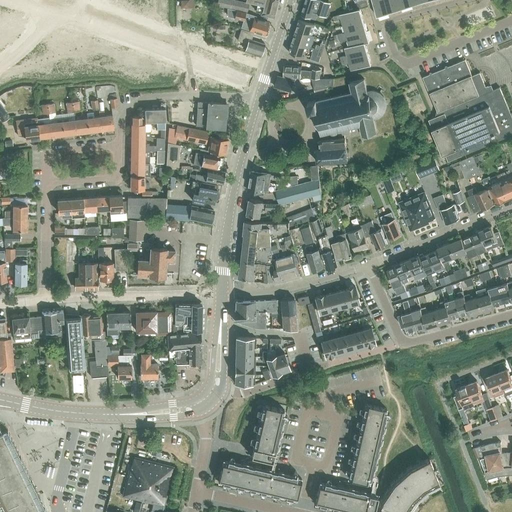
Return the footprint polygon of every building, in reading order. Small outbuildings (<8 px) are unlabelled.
[(236,0),(217,0),(216,5),(247,12),(249,3),(236,0)] [(245,0),(245,1),(257,4),(256,11),(262,12),(261,14),(274,17),(277,0),(245,0)] [(318,0),(305,0),(301,14),(315,19),(317,14),(323,16),(328,3),(318,0)] [(388,12),(384,0),(372,0),(377,15),(388,12)] [(384,0),(388,12),(400,8),(397,0),(384,0)] [(341,18),(343,24),(364,18),(361,7),(333,15),(335,20),(341,18)] [(227,16),(235,17),(234,18),(244,20),(246,12),(236,10),(227,8),(227,16)] [(268,22),(256,18),(256,15),(246,12),(244,21),(243,20),(241,27),(264,35),(268,22)] [(338,34),(339,37),(367,29),(364,18),(343,24),(346,32),(343,33),(342,33),(338,34)] [(299,19),(296,28),(311,34),(315,24),(299,19)] [(296,28),(293,40),(308,44),(311,34),(296,28)] [(265,44),(251,40),(254,33),(241,29),(237,40),(248,43),(245,50),(261,55),(265,44)] [(343,42),(345,47),(370,40),(367,29),(339,37),(341,42),(345,41),(345,40),(348,39),(348,41),(343,42)] [(308,44),(293,40),(288,52),(304,57),(308,44)] [(340,55),(341,60),(368,52),(365,41),(370,40),(345,47),(347,53),(340,55)] [(368,52),(341,60),(342,64),(349,62),(351,69),(372,63),(368,52)] [(488,85),(486,86),(480,72),(472,75),(465,59),(423,76),(429,92),(430,92),(437,111),(436,115),(428,119),(432,128),(432,129),(442,154),(445,153),(448,161),(511,134),(511,112),(510,113),(500,87),(491,91),(488,85)] [(301,78),(312,78),(320,78),(321,70),(313,69),(312,71),(301,71),(302,66),(284,65),(284,76),(301,78)] [(278,76),(275,87),(291,92),(295,78),(293,78),(292,80),(278,76)] [(320,78),(312,78),(315,92),(328,89),(328,87),(333,85),(334,78),(320,78)] [(318,100),(309,102),(310,110),(316,108),(317,114),(313,115),(314,122),(319,122),(322,135),(321,140),(322,140),(329,139),(328,133),(329,133),(329,134),(330,134),(330,135),(331,135),(332,136),(333,136),(334,136),(335,135),(336,135),(336,134),(337,134),(337,133),(337,132),(337,131),(338,131),(339,135),(350,133),(350,128),(358,126),(359,131),(361,131),(363,135),(376,132),(373,120),(379,119),(381,118),(383,117),(384,116),(384,115),(385,115),(385,114),(385,113),(386,112),(386,111),(387,110),(387,108),(387,107),(387,106),(387,105),(387,104),(387,103),(386,102),(386,101),(386,100),(385,99),(385,98),(384,97),(384,96),(383,96),(383,95),(382,95),(381,94),(380,93),(379,93),(379,92),(378,92),(377,91),(375,91),(374,90),(373,90),(371,91),(367,91),(365,80),(364,79),(357,80),(351,82),(352,87),(349,88),(351,93),(318,101),(318,100)] [(228,111),(226,110),(226,104),(198,101),(196,125),(213,127),(217,130),(226,131),(227,118),(228,118),(228,111)] [(166,108),(152,109),(145,109),(146,122),(166,121),(166,108)] [(99,111),(100,116),(101,130),(114,128),(113,115),(105,116),(104,110),(99,111)] [(55,112),(49,113),(49,117),(52,136),(64,134),(62,114),(56,115),(55,112)] [(74,112),(62,114),(64,134),(76,133),(75,119),(74,112)] [(87,113),(87,118),(89,131),(101,130),(100,116),(94,117),(93,112),(87,113)] [(132,137),(145,137),(150,137),(150,124),(141,124),(141,116),(133,116),(133,124),(132,124),(132,137)] [(39,137),(37,123),(37,119),(37,117),(16,120),(17,135),(26,134),(26,139),(39,137)] [(49,117),(37,119),(37,123),(38,131),(39,137),(52,136),(49,117)] [(87,118),(75,119),(76,133),(89,131),(87,118)] [(168,143),(175,144),(177,137),(186,139),(206,144),(208,131),(177,125),(176,129),(169,128),(168,143)] [(156,138),(156,145),(149,145),(149,143),(146,143),(146,139),(145,139),(145,137),(132,137),(132,150),(149,150),(156,150),(157,150),(164,150),(164,138),(156,138)] [(209,151),(225,154),(228,140),(212,137),(209,151)] [(320,149),(315,149),(316,163),(347,160),(345,138),(329,139),(322,140),(321,140),(319,140),(320,149)] [(175,144),(168,143),(166,167),(178,168),(180,145),(175,144)] [(132,150),(131,163),(150,163),(149,150),(132,150)] [(220,157),(204,154),(195,152),(193,164),(195,164),(195,165),(221,170),(223,159),(220,158),(220,157)] [(481,154),(474,157),(476,163),(483,160),(481,154)] [(414,165),(419,178),(440,170),(435,156),(414,165)] [(473,156),(451,164),(458,181),(465,178),(469,178),(471,183),(476,181),(474,176),(480,174),(480,173),(477,166),(476,163),(474,157),(473,156)] [(131,163),(131,175),(145,176),(150,176),(150,163),(131,163)] [(450,165),(444,168),(446,174),(453,172),(450,165)] [(317,166),(309,167),(311,179),(319,178),(317,166)] [(208,169),(207,176),(195,174),(195,175),(188,174),(188,177),(222,184),(225,173),(208,169)] [(252,171),(248,191),(263,193),(263,190),(266,190),(268,191),(268,189),(270,175),(271,174),(252,171)] [(389,175),(382,178),(387,192),(395,189),(392,183),(402,179),(399,172),(389,176),(389,175)] [(511,197),(511,187),(506,172),(490,179),(490,177),(483,180),(486,188),(489,187),(496,204),(511,197)] [(145,176),(131,175),(131,189),(149,189),(149,182),(145,182),(145,176)] [(165,176),(161,176),(161,184),(167,184),(167,182),(170,182),(170,176),(165,176)] [(314,201),(321,199),(319,179),(285,188),(275,191),(275,192),(276,191),(279,204),(312,196),(314,201)] [(192,181),(191,188),(197,189),(196,193),(194,193),(192,201),(203,203),(203,200),(214,203),(215,198),(216,198),(216,197),(218,198),(219,192),(217,192),(218,186),(192,181)] [(465,190),(468,196),(467,198),(474,213),(481,210),(494,205),(487,190),(478,193),(476,187),(465,190)] [(435,217),(425,190),(398,201),(410,230),(429,222),(429,220),(434,218),(433,218),(435,217)] [(453,193),(457,203),(464,200),(461,190),(453,193)] [(122,195),(109,196),(110,209),(110,214),(127,213),(127,201),(123,201),(122,195)] [(371,195),(357,200),(361,208),(374,203),(371,195)] [(434,199),(438,210),(440,210),(446,225),(460,219),(454,205),(448,207),(443,195),(434,199)] [(96,196),(83,197),(84,211),(97,210),(96,196)] [(109,196),(96,196),(97,210),(109,209),(110,209),(109,196)] [(83,197),(70,198),(71,212),(71,217),(83,217),(83,211),(84,211),(83,197)] [(128,216),(168,217),(168,204),(167,204),(167,198),(157,197),(142,197),(128,197),(128,216)] [(71,212),(70,198),(58,199),(59,212),(61,212),(61,218),(71,217),(71,212)] [(250,199),(247,215),(260,217),(261,209),(266,210),(275,210),(276,204),(265,204),(263,203),(263,201),(250,199)] [(168,204),(168,217),(189,220),(190,219),(212,223),(214,211),(192,206),(168,204)] [(13,217),(27,217),(27,205),(13,205),(13,211),(4,211),(4,217),(13,217)] [(316,205),(287,217),(289,221),(289,228),(320,216),(319,212),(321,211),(319,205),(316,206),(316,205)] [(383,223),(390,239),(401,235),(395,219),(394,219),(392,214),(386,216),(388,222),(383,223)] [(27,217),(13,217),(13,218),(4,218),(4,224),(13,224),(13,230),(27,230),(27,217)] [(141,219),(129,219),(128,238),(128,239),(131,239),(140,239),(141,219)] [(310,222),(314,235),(322,232),(319,219),(310,222)] [(244,226),(243,235),(244,235),(243,243),(256,245),(265,245),(272,245),(272,244),(271,238),(290,232),(290,230),(289,229),(289,228),(289,221),(263,222),(244,220),(244,226)] [(376,232),(374,226),(371,220),(366,222),(377,249),(387,245),(381,230),(376,232)] [(299,227),(289,229),(290,230),(290,232),(295,246),(314,240),(309,223),(299,227)] [(365,238),(370,236),(366,224),(359,226),(360,228),(349,232),(351,239),(351,240),(354,251),(368,246),(365,238)] [(333,236),(330,225),(325,227),(329,238),(333,236)] [(491,226),(479,231),(487,250),(504,243),(499,231),(494,233),(491,226)] [(85,227),(85,228),(84,235),(98,235),(98,227),(85,227)] [(111,227),(111,228),(111,234),(111,237),(123,237),(123,227),(111,227)] [(477,234),(471,237),(478,254),(487,250),(479,231),(476,232),(477,234)] [(290,232),(271,238),(272,244),(272,245),(272,255),(279,253),(284,251),(285,255),(291,275),(300,273),(295,254),(297,254),(295,246),(290,232)] [(20,234),(4,233),(5,247),(12,248),(12,241),(20,241),(20,234)] [(332,243),(338,260),(351,256),(344,234),(337,236),(338,241),(332,243)] [(319,245),(327,270),(337,266),(327,235),(318,238),(321,245),(319,245)] [(471,237),(462,240),(466,253),(468,257),(478,254),(471,237)] [(461,239),(449,243),(455,257),(466,253),(462,240),(461,239)] [(243,243),(242,260),(255,262),(256,262),(257,262),(262,263),(271,264),(273,263),(272,255),(272,245),(265,245),(256,245),(243,243)] [(449,243),(437,248),(438,250),(445,267),(450,265),(448,260),(455,257),(449,243)] [(312,244),(306,246),(308,252),(312,270),(323,267),(318,249),(314,250),(312,244)] [(5,251),(6,261),(15,261),(15,248),(13,248),(12,248),(5,247),(6,249),(5,251)] [(103,262),(103,254),(103,247),(98,247),(98,262),(100,262),(100,280),(113,280),(112,262),(103,262)] [(126,248),(115,249),(116,270),(127,269),(126,248)] [(138,259),(137,275),(149,276),(149,275),(165,276),(166,260),(174,260),(174,251),(167,250),(167,249),(151,248),(150,260),(138,259)] [(438,250),(429,253),(436,270),(445,267),(438,250)] [(279,253),(272,255),(273,263),(274,263),(275,279),(281,278),(291,275),(285,255),(284,251),(279,253)] [(421,255),(419,255),(425,270),(426,274),(430,283),(433,281),(434,281),(434,280),(431,272),(436,270),(429,253),(423,256),(422,254),(421,255)] [(419,255),(407,260),(413,274),(425,270),(419,255)] [(12,276),(15,276),(15,283),(26,283),(27,259),(19,259),(19,263),(12,263),(12,276)] [(239,269),(238,277),(241,278),(240,279),(246,280),(246,278),(254,279),(255,274),(258,274),(258,272),(263,273),(262,263),(257,262),(256,262),(255,262),(242,260),(241,269),(239,269)] [(408,282),(406,277),(413,274),(407,260),(395,265),(401,279),(403,284),(408,282)] [(89,289),(89,263),(80,263),(80,277),(76,278),(76,287),(77,289),(89,289)] [(98,263),(89,263),(89,289),(98,289),(98,263)] [(271,264),(262,263),(263,273),(264,282),(272,281),(271,264)] [(401,279),(395,265),(392,266),(393,268),(386,271),(393,288),(394,287),(397,295),(402,293),(406,291),(403,284),(401,279)] [(508,265),(502,266),(505,276),(511,275),(508,265)] [(464,267),(460,269),(463,277),(470,274),(469,270),(466,271),(464,267)] [(463,277),(460,269),(453,271),(454,273),(456,279),(463,277)] [(454,273),(448,275),(451,282),(457,280),(456,279),(454,273)] [(448,275),(439,278),(441,285),(451,282),(448,275)] [(472,278),(465,280),(468,286),(474,284),(472,278)] [(446,286),(448,293),(453,291),(451,288),(456,287),(455,283),(446,286)] [(511,299),(507,283),(497,286),(503,303),(511,300),(511,299)] [(423,284),(417,286),(420,293),(425,291),(423,284)] [(355,286),(345,289),(349,306),(359,303),(355,286)] [(420,293),(417,286),(408,289),(411,296),(420,293)] [(488,289),(489,294),(493,306),(503,303),(497,286),(488,289)] [(487,287),(476,290),(478,297),(477,297),(481,312),(494,308),(493,306),(489,294),(488,289),(487,287)] [(345,289),(335,292),(339,308),(349,306),(345,289)] [(458,298),(454,299),(459,316),(469,314),(465,301),(464,295),(462,291),(457,293),(458,298)] [(335,292),(325,294),(329,311),(339,308),(335,292)] [(315,297),(319,314),(329,311),(325,294),(315,297)] [(469,294),(464,295),(469,314),(469,315),(478,313),(481,312),(477,297),(474,298),(471,299),(469,294)] [(297,297),(299,304),(309,302),(307,295),(297,297)] [(453,296),(443,299),(444,301),(444,302),(446,307),(449,319),(454,318),(459,316),(454,299),(453,296)] [(281,305),(281,314),(295,313),(295,298),(281,300),(276,300),(276,305),(281,305)] [(271,312),(271,301),(235,302),(235,311),(234,311),(234,321),(254,328),(265,328),(265,312),(271,312)] [(406,313),(398,316),(403,328),(406,327),(407,332),(416,329),(411,312),(407,301),(403,302),(406,313)] [(441,308),(434,310),(438,325),(443,324),(450,322),(449,319),(446,307),(444,302),(444,301),(440,302),(441,308)] [(173,324),(173,334),(178,333),(178,332),(178,327),(183,327),(183,316),(192,316),(192,304),(175,304),(175,324),(173,324)] [(183,327),(178,327),(178,332),(185,332),(185,330),(202,330),(202,307),(200,304),(192,304),(192,316),(183,316),(183,327)] [(426,307),(420,309),(421,314),(425,326),(426,329),(438,325),(434,310),(427,312),(426,307)] [(420,309),(411,312),(416,329),(425,326),(421,314),(420,309)] [(38,336),(44,336),(62,334),(62,333),(67,333),(66,317),(64,317),(64,310),(42,312),(42,314),(41,314),(42,315),(36,316),(37,329),(38,329),(38,336)] [(156,332),(156,335),(171,334),(171,311),(157,311),(157,310),(135,311),(136,332),(156,332)] [(131,311),(119,312),(120,327),(131,326),(131,312),(131,311)] [(120,334),(120,327),(119,312),(108,312),(108,334),(120,334)] [(81,316),(84,333),(103,331),(102,314),(91,315),(91,313),(81,316)] [(295,313),(281,314),(282,329),(295,329),(295,313)] [(14,338),(38,336),(38,329),(37,329),(36,316),(29,316),(12,317),(14,338)] [(66,317),(67,333),(71,370),(86,368),(81,316),(66,317)] [(0,374),(5,375),(6,371),(15,370),(11,337),(8,338),(6,318),(0,318),(0,374)] [(371,327),(361,330),(365,346),(375,344),(371,327)] [(361,330),(351,333),(355,349),(365,346),(361,330)] [(173,335),(168,335),(170,357),(176,357),(176,364),(190,364),(201,364),(201,332),(173,335)] [(351,333),(341,335),(345,352),(355,349),(351,333)] [(341,335),(331,338),(335,355),(345,352),(341,335)] [(91,360),(92,376),(109,375),(107,347),(106,337),(95,338),(96,360),(91,360)] [(236,346),(256,347),(256,338),(236,337),(236,346)] [(331,338),(321,341),(325,357),(335,355),(331,338)] [(119,346),(107,347),(108,355),(112,355),(112,353),(119,352),(119,346)] [(236,356),(255,356),(253,356),(253,348),(256,348),(256,347),(236,346),(236,356)] [(141,364),(141,377),(159,377),(158,364),(151,364),(150,358),(156,358),(156,352),(142,353),(142,356),(142,364),(141,364)] [(284,353),(275,356),(281,372),(290,369),(284,353)] [(124,355),(109,355),(109,365),(118,365),(119,378),(132,378),(132,365),(125,365),(124,355)] [(236,356),(235,365),(255,365),(255,356),(236,356)] [(266,359),(272,375),(281,372),(275,356),(266,359)] [(235,365),(235,374),(255,375),(255,365),(235,365)] [(511,381),(507,369),(497,373),(503,388),(509,386),(510,390),(511,389),(511,381)] [(503,388),(497,373),(486,377),(494,396),(505,392),(503,388)] [(255,375),(235,374),(235,383),(255,384),(255,375)] [(466,385),(472,400),(473,404),(484,400),(477,381),(466,385)] [(458,394),(453,396),(458,409),(463,408),(462,404),(472,400),(466,385),(456,389),(458,394)] [(370,479),(385,413),(386,409),(365,404),(348,478),(369,483),(370,479)] [(498,404),(492,407),(497,418),(503,416),(498,404)] [(253,448),(251,456),(272,461),(283,415),(284,410),(263,405),(253,448)] [(497,418),(492,407),(486,409),(491,421),(497,418)] [(0,511),(46,511),(44,506),(39,509),(33,497),(35,497),(35,496),(36,496),(36,495),(37,494),(37,493),(37,492),(37,491),(36,491),(36,490),(35,489),(35,488),(34,488),(33,488),(33,487),(32,487),(31,488),(30,488),(29,488),(24,477),(29,475),(20,456),(15,459),(2,431),(0,427),(0,511)] [(498,476),(508,474),(507,452),(502,452),(501,446),(501,441),(497,442),(491,443),(498,476)] [(487,479),(498,476),(491,443),(485,445),(485,444),(481,446),(484,455),(479,457),(487,479)] [(122,496),(154,504),(153,510),(161,511),(163,506),(173,467),(134,457),(132,466),(130,466),(122,496)] [(377,511),(407,511),(416,501),(426,491),(439,484),(429,458),(427,459),(424,460),(422,462),(411,467),(395,483),(381,501),(377,511)] [(223,460),(218,482),(296,500),(301,478),(297,477),(228,461),(223,460)] [(320,483),(315,504),(350,511),(374,511),(377,502),(378,496),(324,484),(320,483)]
